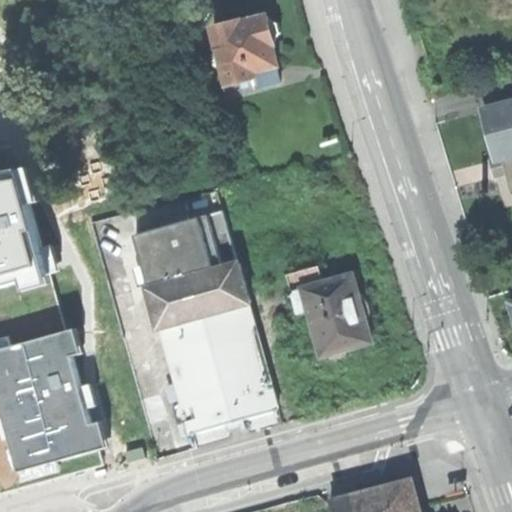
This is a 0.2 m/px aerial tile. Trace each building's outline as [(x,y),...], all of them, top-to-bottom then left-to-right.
[(256,83),(278,77),(276,68),(278,67),(273,51),(272,47),(274,47),(273,43),(276,42),(280,36),(277,26),(271,21),(268,21),(267,18),(243,24),(242,22),(214,29),(228,86),(254,78),(256,83)] [(257,89),(280,83),(278,77),(256,83),(257,89)] [(499,175),(507,173),(511,189),(511,101),(485,109),(487,118),(483,119),(492,151),(496,150),(498,158),(495,159),(497,167),(499,175)] [(0,295),(43,285),(23,204),(36,201),(27,165),(0,171),(0,295)] [(136,237),(150,289),(237,265),(230,240),(223,213),(178,225),(164,229),(136,237)] [(163,224),(164,229),(178,225),(177,220),(163,224)] [(150,289),(148,290),(159,331),(162,330),(249,306),(251,305),(240,264),(237,265),(150,289)] [(291,286),(309,360),(367,347),(349,272),(291,286)] [(43,285),(0,295),(0,348),(55,334),(43,285)] [(173,408),(181,438),(191,436),(278,412),(249,306),(162,330),(182,406),(173,408)] [(0,348),(0,412),(16,471),(106,446),(99,421),(87,425),(69,356),(79,353),(73,329),(55,334),(0,348)] [(333,507),(333,511),(420,511),(419,508),(418,503),(412,480),(332,502),(333,507)]
